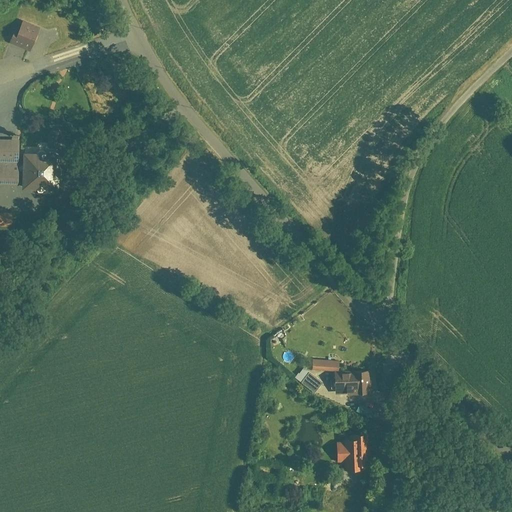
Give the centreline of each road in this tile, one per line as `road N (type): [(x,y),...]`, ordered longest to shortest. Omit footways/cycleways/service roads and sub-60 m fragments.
road 1 (residential): [(124,0),(184,107),(387,336)]
road 2 (residential): [(387,336),(400,222),(420,157),(457,105),(511,53)]
road 3 (residential): [(389,511),(383,376),(395,342)]
road 4 (residential): [(395,342),(511,462)]
